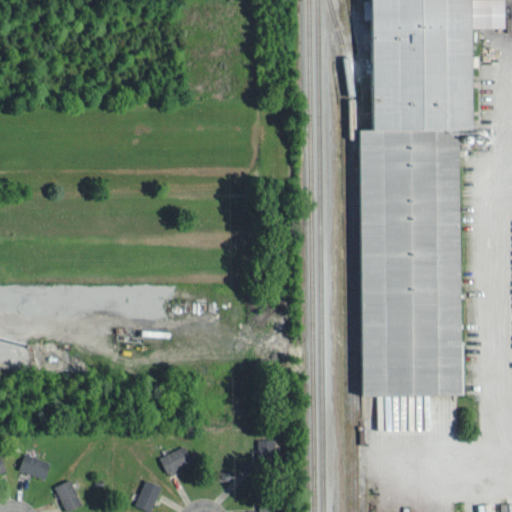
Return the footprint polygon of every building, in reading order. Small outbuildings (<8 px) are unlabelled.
[(352,0),(352,128),(346,128),(345,394),(455,394),(456,146),(486,147),(486,133),(466,133),(467,65),(474,65),(474,54),(467,54),(467,26),(498,26),(498,0),(493,0),(352,0)] [(257,466),(270,466),(270,437),(257,437),(257,466)] [(193,459),(186,443),(159,455),(165,471),(193,459)] [(46,477),(51,461),(23,451),(17,467),(46,477)] [(66,510),(82,502),(70,477),(54,484),(66,510)] [(162,483),(145,477),(134,503),(151,510),(162,483)] [(274,511),(274,491),(258,491),(258,511),(274,511)]
